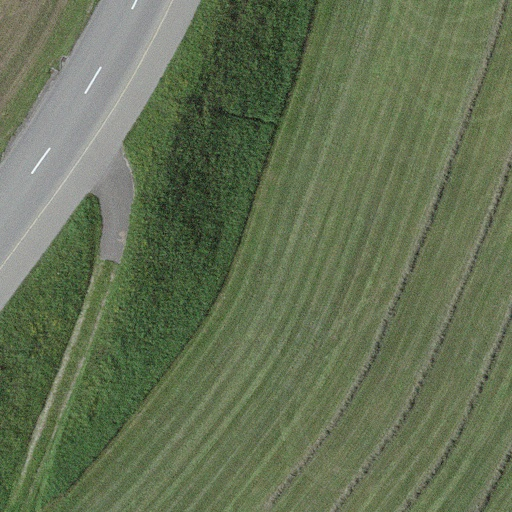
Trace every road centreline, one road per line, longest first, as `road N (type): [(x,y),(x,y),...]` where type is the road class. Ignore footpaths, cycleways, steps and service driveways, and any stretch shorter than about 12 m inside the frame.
road 1 (track): [(65,133),(97,157),(121,205),(24,495)]
road 2 (tertiary): [(0,222),(65,133),(134,0)]
